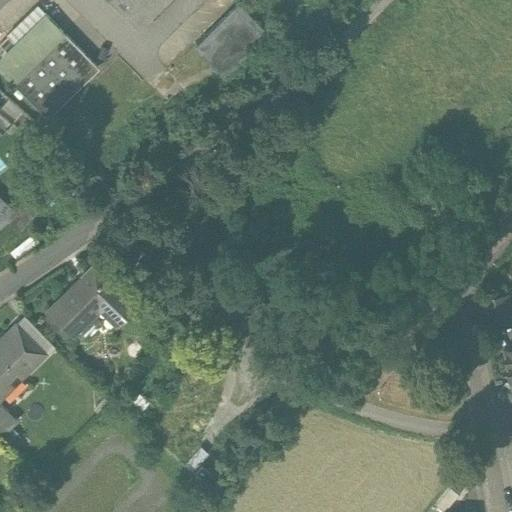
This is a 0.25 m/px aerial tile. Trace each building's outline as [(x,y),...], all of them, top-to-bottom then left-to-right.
[(108,0),(136,27),(163,0),(108,0)] [(261,0),(240,0),(194,45),(221,72),(278,17),(261,0)] [(261,0),(278,17),(288,27),(315,0),(261,0)] [(46,15),(15,44),(8,37),(0,43),(0,45),(7,53),(0,59),(0,68),(46,116),(98,69),(46,15)] [(12,123),(0,112),(0,132),(1,134),(12,123)] [(41,161),(29,175),(37,183),(50,169),(41,161)] [(0,228),(11,217),(0,206),(0,228)] [(142,287),(112,259),(101,270),(131,298),(142,287)] [(93,262),(46,308),(72,332),(104,300),(120,316),(134,302),(131,298),(101,270),(93,262)] [(18,322),(0,339),(0,396),(4,393),(1,389),(18,372),(21,376),(46,351),(18,322)] [(10,426),(0,415),(0,430),(3,433),(10,426)] [(451,486),(436,505),(444,511),(445,511),(460,494),(451,486)]
